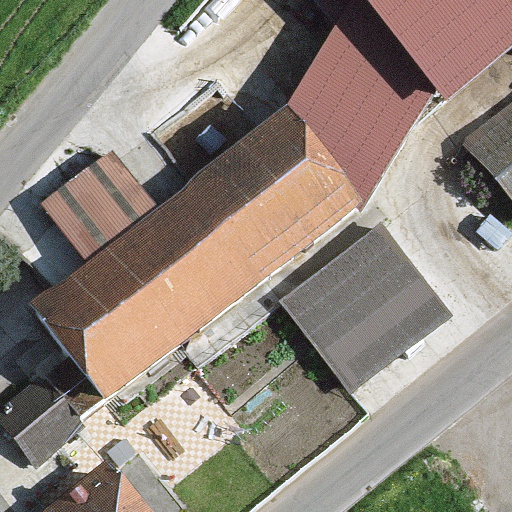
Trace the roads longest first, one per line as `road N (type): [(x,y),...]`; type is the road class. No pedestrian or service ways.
road 1 (unclassified): [(511,339),(287,511)]
road 2 (residential): [(0,160),(131,0)]
